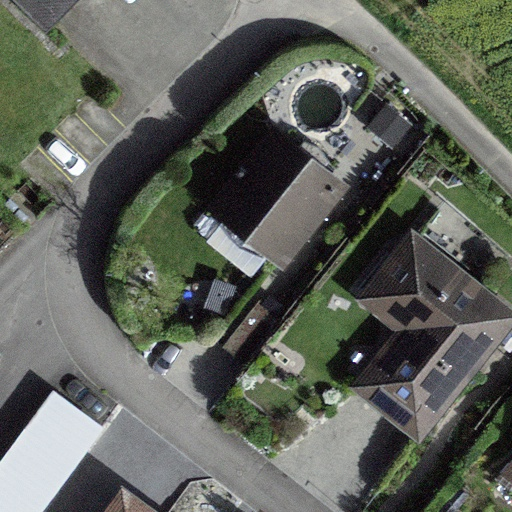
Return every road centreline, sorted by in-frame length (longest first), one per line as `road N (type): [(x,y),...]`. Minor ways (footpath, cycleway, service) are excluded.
road 1 (residential): [(293,0),(84,219),(73,280),(92,352),(294,511)]
road 2 (residential): [(328,0),(511,184)]
